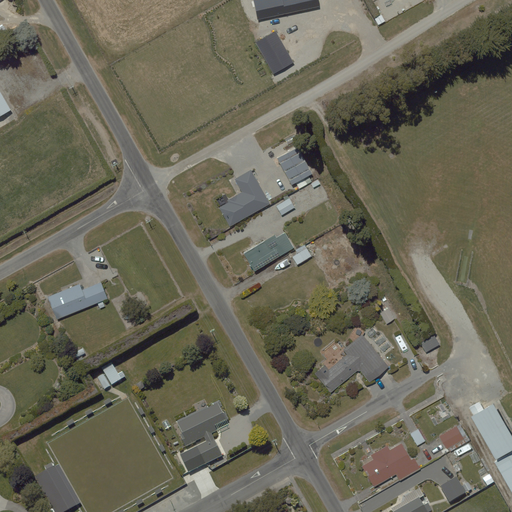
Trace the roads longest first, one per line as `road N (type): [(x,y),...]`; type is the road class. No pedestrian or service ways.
road 1 (residential): [(463,0),(150,187)]
road 2 (residential): [(150,187),(302,451)]
road 3 (residential): [(45,0),(150,187)]
road 4 (residential): [(150,187),(0,272)]
